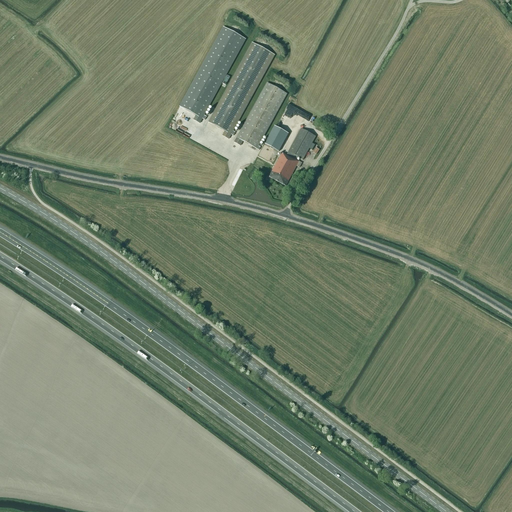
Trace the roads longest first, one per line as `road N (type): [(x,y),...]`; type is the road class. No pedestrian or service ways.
road 1 (tertiary): [(445,511),(63,224),(0,188)]
road 2 (motorway): [(388,511),(148,331),(0,232)]
road 3 (motorway): [(0,256),(354,511)]
road 4 (unclassified): [(285,218),(416,5),(467,0)]
road 5 (unclassified): [(285,218),(0,157)]
road 6 (unclassified): [(511,315),(393,253),(285,218)]
